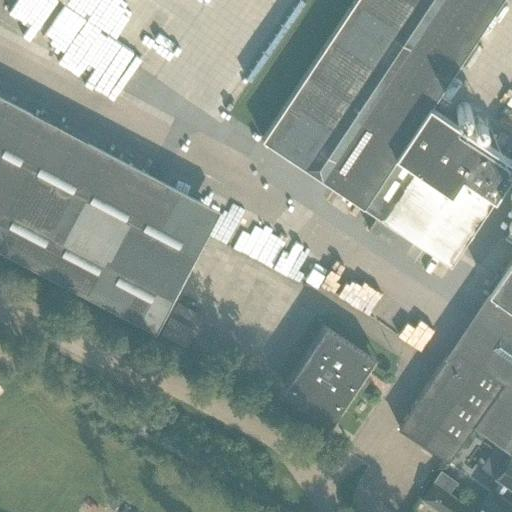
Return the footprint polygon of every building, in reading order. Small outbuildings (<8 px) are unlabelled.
[(450,263),(504,182),(511,187),(511,219),(507,226),(511,229),(511,257),(501,274),(497,271),(485,287),(489,290),(488,291),(490,292),(482,304),(488,309),(497,297),(459,351),(445,356),(398,426),(448,459),(472,424),(511,452),(511,160),(430,105),(499,0),(353,0),(262,137),(450,263)] [(0,110),(0,246),(155,328),(211,221),(0,110)] [(297,234),(235,200),(226,216),(220,212),(210,230),(278,268),(297,234)] [(368,228),(390,243),(397,232),(375,217),(368,228)] [(316,277),(348,295),(363,270),(331,252),(316,277)] [(360,299),(396,327),(411,306),(375,279),(360,299)] [(167,328),(190,334),(195,317),(171,311),(167,328)] [(283,386),(332,419),(372,359),(323,327),(283,386)] [(437,475),(421,498),(442,511),(511,511),(511,504),(499,495),(506,486),(511,489),(511,454),(509,453),(498,446),(490,458),(501,465),(493,476),(499,481),(492,490),(491,490),(476,511),(448,492),(455,482),(440,472),(437,476),(437,475)]
